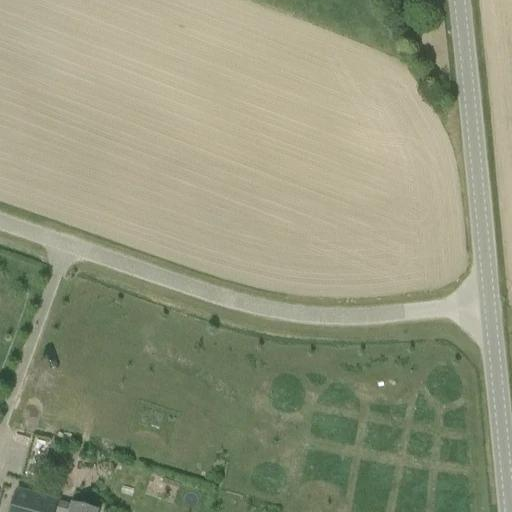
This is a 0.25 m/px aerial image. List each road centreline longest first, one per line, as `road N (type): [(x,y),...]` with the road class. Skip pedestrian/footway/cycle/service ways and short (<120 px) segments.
road 1 (unclassified): [(488,303),(366,316),(296,314),(217,296),(0,222)]
road 2 (tertiary): [(488,303),(458,0)]
road 3 (tertiary): [(508,511),(488,303)]
